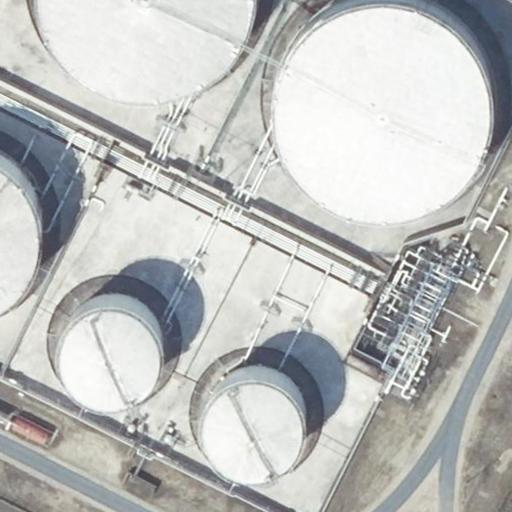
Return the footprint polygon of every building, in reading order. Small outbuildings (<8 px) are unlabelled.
[(30,0),(33,14),(39,31),(47,46),(57,61),(69,73),(83,84),(98,93),(114,100),(131,104),(149,106),(166,106),(184,103),(201,97),(216,90),(231,80),(244,69),(256,55),(265,40),(272,24),(277,8),(278,0),(30,0)] [(312,0),(300,10),(289,24),(279,39),(272,55),(267,72),(265,89),(264,107),(267,124),(272,141),(279,157),(288,172),(299,186),(312,198),(326,208),(342,215),(359,221),(376,224),(394,225),(411,223),(429,219),(445,213),(460,204),(474,193),(487,181),(497,166),(505,151),(511,134),(511,132),(511,64),(506,48),(498,33),(488,18),(476,6),(468,0),(312,0)] [(0,321),(6,319),(19,312),(30,303),(40,293),(49,281),(56,268),(61,255),(64,241),(65,226),(64,212),(61,198),(56,184),(50,171),(41,159),(31,149),(20,140),(2,130),(0,129),(0,321)] [(139,278),(125,275),(115,275),(106,276),(96,278),(88,281),(79,286),(72,292),(65,299),(59,307),(55,315),(51,324),(49,333),(49,348),(50,357),(52,366),(56,375),(61,383),(67,391),(74,397),(82,403),(91,407),(100,410),(109,412),(119,412),(129,411),(138,409),(147,405),(155,401),(163,395),(169,388),(175,380),(180,372),(183,363),(185,353),(186,344),(185,334),(183,325),(180,316),(176,307),(170,300),(164,293),(156,287),(148,282),(139,278)] [(277,349),(263,347),(249,348),(239,350),(226,356),(218,361),(211,367),(205,374),(200,383),(196,391),(193,400),(192,410),(191,419),(193,429),(195,438),(199,447),(204,455),(210,463),(217,469),(225,474),(234,479),(243,482),(252,484),(262,484),(271,483),(281,481),(290,477),(298,472),(306,467),(312,460),(318,452),(322,444),(326,435),(328,425),(329,416),(328,406),(326,397),(321,383),(313,371),(303,362),(294,356),(286,352),(277,349)]
